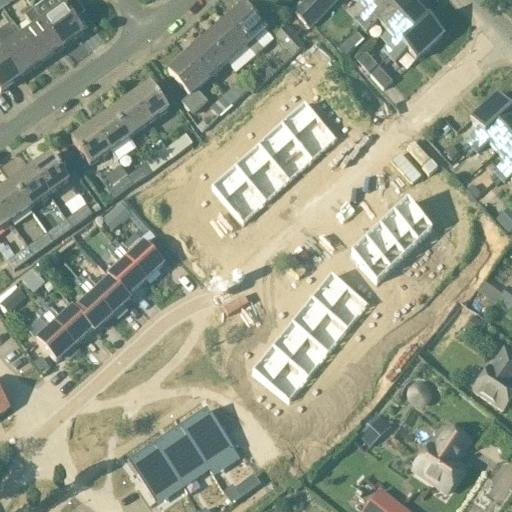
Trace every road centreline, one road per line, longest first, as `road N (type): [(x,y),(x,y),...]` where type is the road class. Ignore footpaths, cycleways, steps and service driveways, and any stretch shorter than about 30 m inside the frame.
road 1 (residential): [(0,505),(184,352),(224,291),(508,39)]
road 2 (residential): [(0,137),(149,31)]
